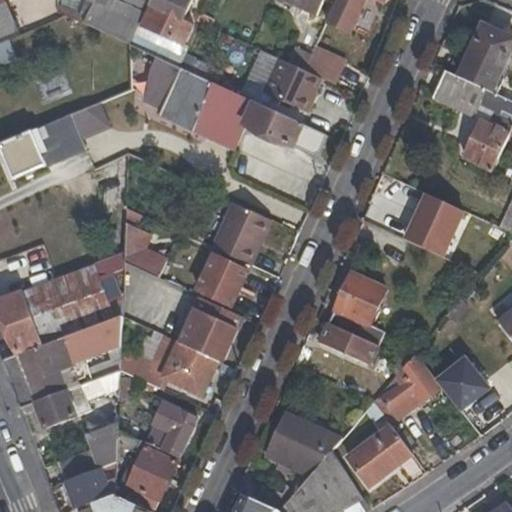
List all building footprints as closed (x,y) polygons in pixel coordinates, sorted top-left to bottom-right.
[(96,0),(58,0),(59,3),(89,17),(96,0)] [(96,0),(89,17),(87,25),(120,42),(132,47),(148,13),(120,0),(96,0)] [(193,1),(189,0),(157,0),(144,27),(184,45),(193,27),(183,22),(193,1)] [(281,0),(318,16),(325,0),(281,0)] [(338,0),(327,24),(350,35),(366,0),(367,0),(384,8),(387,0),(338,0)] [(511,42),(484,30),(462,78),(494,93),(511,52),(511,42)] [(296,48),(288,62),(306,70),(313,55),(296,48)] [(336,84),(346,65),(316,50),(313,55),(306,70),(336,84)] [(268,95),(306,114),(322,81),(305,73),(284,63),(268,95)] [(323,152),(329,137),(182,69),(160,117),(236,151),(248,125),(297,148),(298,146),(315,155),(323,152)] [(484,123),(467,158),(495,173),(511,135),(511,101),(494,93),(462,78),(447,72),(435,100),(484,123)] [(87,140),(112,130),(103,105),(77,115),(87,140)] [(85,152),(71,118),(0,147),(14,182),(85,152)] [(511,135),(495,173),(507,177),(511,166),(511,135)] [(408,241),(445,257),(466,213),(430,196),(408,241)] [(252,267),(272,221),(235,203),(214,250),(252,267)] [(511,233),(511,206),(501,229),(511,233)] [(148,251),(153,239),(138,232),(126,258),(162,275),(169,261),(148,251)] [(126,263),(125,252),(97,263),(98,265),(117,320),(124,317),(126,263)] [(249,273),(215,257),(200,290),(234,307),(249,273)] [(98,265),(0,301),(0,302),(19,356),(117,320),(98,265)] [(344,292),(334,316),(330,322),(358,334),(362,328),(384,338),(386,334),(371,327),(388,291),(353,275),(349,283),(345,282),(340,291),(344,292)] [(181,343),(220,362),(226,364),(245,320),(202,298),(181,343)] [(511,315),(502,323),(511,335),(511,315)] [(19,356),(7,361),(25,409),(72,391),(65,372),(87,363),(122,350),(123,347),(124,317),(117,320),(19,356)] [(371,366),(376,355),(384,338),(362,328),(358,334),(330,322),(321,342),(371,366)] [(160,359),(157,364),(123,347),(122,350),(122,373),(126,373),(134,378),(161,389),(166,378),(203,395),(220,362),(181,343),(173,364),(160,359)] [(87,363),(94,383),(122,373),(122,350),(87,363)] [(389,374),(390,371),(396,377),(412,359),(405,352),(394,363),(376,355),(371,366),(389,374)] [(396,377),(401,384),(383,397),(400,422),(444,389),(418,353),(412,359),(396,377)] [(455,378),(476,407),(504,387),(482,358),(455,378)] [(28,418),(41,412),(48,430),(94,412),(90,402),(121,390),(122,373),(94,383),(72,391),(25,409),(28,418)] [(121,401),(133,401),(134,378),(126,373),(122,373),(121,390),(121,401)] [(375,403),(385,417),(392,427),(400,422),(383,397),(375,403)] [(367,413),(376,425),(385,417),(375,403),(367,413)] [(173,432),(164,452),(181,459),(199,421),(166,405),(157,424),(173,432)] [(291,475),(294,469),(312,477),(334,452),(343,441),(288,415),(269,456),(281,463),(278,469),(291,475)] [(94,449),(60,461),(68,482),(106,468),(119,464),(120,432),(120,424),(88,436),(94,449)] [(351,458),(372,487),(414,456),(392,427),(351,458)] [(129,487),(132,490),(126,500),(149,511),(157,511),(179,464),(147,449),(129,487)] [(312,477),(297,494),(283,511),(346,511),(366,500),(334,452),(312,477)] [(83,510),(117,497),(106,468),(68,482),(79,511),(83,510)] [(283,495),(264,486),(257,501),(280,511),(283,511),(297,494),(287,488),(283,495)] [(280,511),(257,501),(247,496),(239,511),(280,511)] [(149,511),(126,500),(117,497),(83,510),(84,511),(149,511)] [(370,511),(373,511),(366,500),(346,511),(370,511)]
